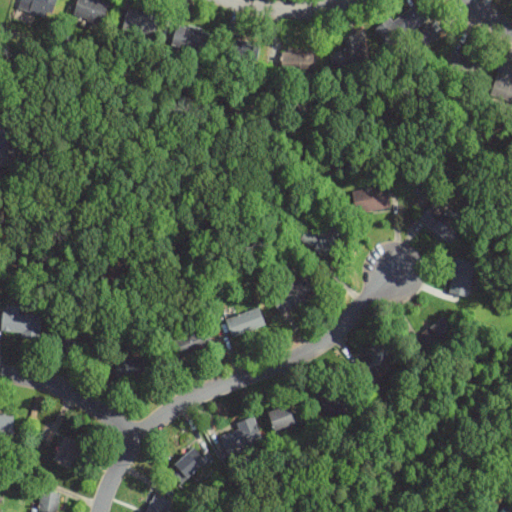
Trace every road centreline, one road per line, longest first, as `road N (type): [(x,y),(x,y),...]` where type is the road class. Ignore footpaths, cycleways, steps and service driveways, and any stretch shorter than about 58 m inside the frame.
road 1 (residential): [(101,511),(136,439),(205,393),(310,354),(400,271)]
road 2 (residential): [(0,377),(76,397),(136,439)]
